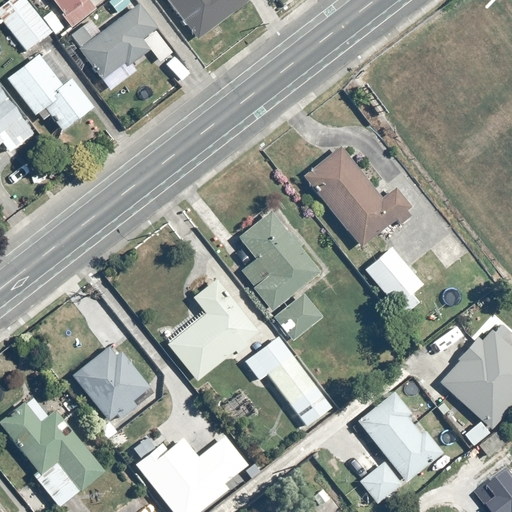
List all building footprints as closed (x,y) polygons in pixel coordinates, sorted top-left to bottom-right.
[(51,32),(25,0),(1,0),(0,1),(0,19),(26,52),(51,32)] [(88,0),(53,0),(66,17),(88,0)] [(165,0),(197,41),(250,2),(248,0),(165,0)] [(156,30),(138,6),(102,32),(94,23),(87,29),(83,24),(68,34),(79,49),(106,86),(110,91),(139,70),(135,64),(152,52),(160,62),(173,53),(156,30)] [(37,53),(6,77),(34,115),(36,114),(41,122),(50,115),(63,132),(93,109),(66,72),(56,79),(37,53)] [(0,146),(8,141),(14,148),(33,133),(0,90),(0,146)] [(393,219),(397,225),(408,216),(404,210),(408,208),(392,188),(379,198),(339,145),(301,174),(357,247),(393,219)] [(319,269),(272,208),(249,226),(247,224),(235,233),(254,256),(237,270),(268,309),(266,311),(288,338),(319,314),(296,286),(319,269)] [(396,307),(398,306),(405,315),(421,303),(413,293),(423,285),(390,246),(363,268),(396,307)] [(234,351),(237,355),(248,347),(245,343),(256,335),(215,281),(194,297),(205,311),(165,341),(195,381),(234,351)] [(492,429),(494,431),(511,410),(511,336),(496,323),(478,344),(474,340),(458,358),(460,360),(440,382),(481,419),(463,436),(474,447),(492,429)] [(331,408),(276,336),(243,361),(257,379),(265,373),(306,426),(331,408)] [(117,356),(109,346),(99,353),(98,351),(69,373),(107,421),(122,409),(126,414),(153,393),(121,352),(117,356)] [(422,430),(419,432),(414,426),(387,393),(356,419),(387,458),(358,480),(376,503),(405,480),(406,482),(441,454),(422,430)] [(47,416),(32,398),(0,422),(0,423),(40,473),(35,477),(60,507),(104,472),(54,410),(47,416)] [(137,465),(173,511),(201,511),(230,490),(226,484),(250,466),(226,435),(199,456),(183,436),(168,448),(165,444),(137,465)] [(511,511),(511,476),(505,468),(475,492),(491,511),(511,511)]
